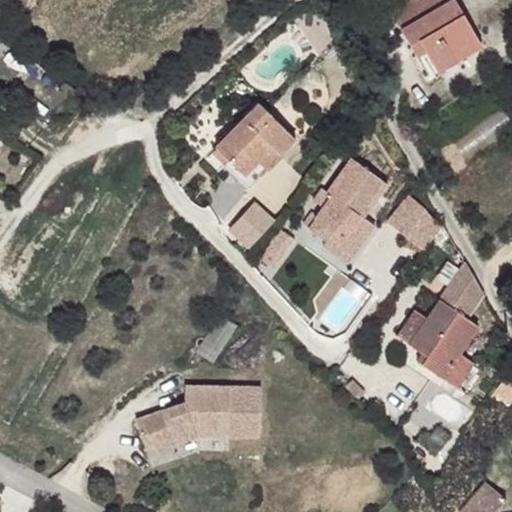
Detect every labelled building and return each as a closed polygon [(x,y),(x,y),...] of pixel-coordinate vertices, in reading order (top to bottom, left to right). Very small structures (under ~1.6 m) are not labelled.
[(407,0),(389,13),(399,30),(448,0),(407,0)] [(458,0),(448,0),(399,30),(416,56),(426,50),(439,69),(458,57),(452,47),(478,30),(458,0)] [(478,30),(452,47),(458,57),(485,40),(478,30)] [(0,57),(8,45),(0,38),(0,57)] [(297,138),(264,104),(219,147),(248,175),(277,148),(282,153),(297,138)] [(397,186),(360,159),(334,195),(340,198),(316,232),(354,257),(376,225),(372,221),(397,186)] [(431,203),(413,192),(399,213),(414,225),(429,205),(431,203)] [(227,227),(248,245),(274,215),(253,197),(227,227)] [(443,226),(429,205),(414,225),(433,241),(443,226)] [(433,241),(414,225),(409,233),(429,247),(433,241)] [(468,264),(445,302),(467,316),(484,289),(468,264)] [(467,316),(445,302),(432,320),(416,346),(427,353),(423,362),(463,387),(479,363),(467,354),(483,327),(467,316)] [(216,358),(232,320),(214,313),(198,350),(216,358)] [(406,339),(416,346),(432,320),(422,314),(406,339)] [(186,403),(136,421),(153,468),(199,453),(228,451),(229,438),(262,437),(261,388),(186,386),(186,403)] [(511,496),(495,482),(470,511),(505,511),(511,503),(511,496)]
